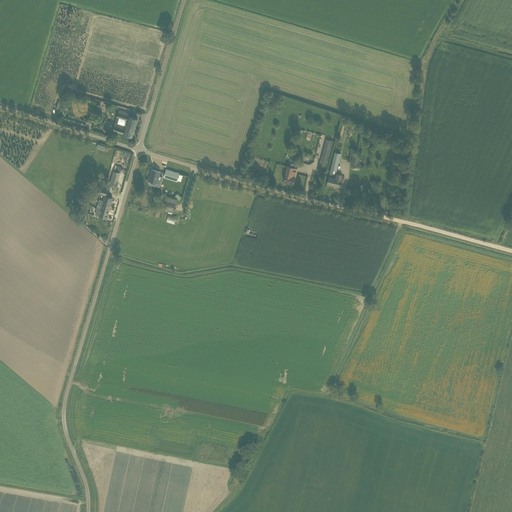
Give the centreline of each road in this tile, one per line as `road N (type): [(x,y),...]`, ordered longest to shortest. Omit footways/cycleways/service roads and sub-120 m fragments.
road 1 (unclassified): [(90,511),(65,401),(139,150)]
road 2 (unclassified): [(347,208),(139,150)]
road 3 (track): [(511,252),(347,208)]
road 4 (track): [(511,353),(473,511)]
road 5 (unclassified): [(139,150),(184,0)]
road 6 (unclassified): [(139,150),(0,106)]
